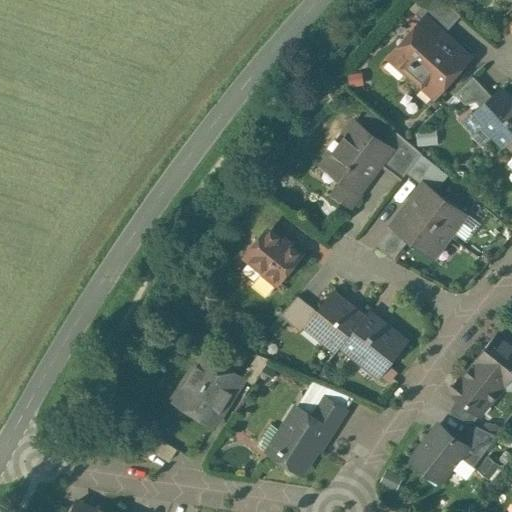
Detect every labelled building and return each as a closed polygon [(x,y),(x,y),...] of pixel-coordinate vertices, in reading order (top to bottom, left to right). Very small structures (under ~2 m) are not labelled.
[(460,15),(443,0),(426,0),(415,13),(421,18),(423,16),(443,34),(460,15)] [(443,34),(423,16),(421,18),(425,23),(400,51),(410,60),(407,74),(419,85),(424,83),(436,94),(468,59),(453,45),(451,48),(447,45),(449,39),(443,34)] [(473,76),(454,93),(464,104),(475,101),(480,107),(492,96),(473,76)] [(511,101),(500,89),(492,96),(480,107),(473,114),(483,124),(483,129),(487,134),(492,134),(504,146),(511,137),(511,101)] [(385,143),(354,120),(343,135),(338,135),(331,145),(331,150),(322,163),(342,178),(359,191),(359,190),(380,163),(391,148),(385,143)] [(421,152),(395,130),(385,143),(391,148),(380,163),(401,179),(421,152)] [(359,191),(342,178),(331,192),(349,206),(360,191),(359,190),(359,191)] [(465,214),(423,182),(423,183),(424,184),(409,205),(447,234),(463,213),(464,215),(465,214)] [(264,195),(243,221),(261,236),(268,226),(269,227),(283,210),(264,195)] [(447,234),(409,205),(393,225),(392,224),(391,224),(433,256),(433,255),(432,254),(447,234)] [(261,236),(245,255),(249,259),(247,261),(261,272),(263,270),(277,282),(301,254),(269,227),(268,226),(261,236)] [(363,316),(332,291),(309,320),(324,332),(320,337),(336,350),(341,345),(363,316)] [(314,308),(297,295),(280,315),(297,329),(314,308)] [(404,341),(367,312),(363,316),(341,345),(378,374),(404,341)] [(511,343),(498,333),(473,364),(489,376),(491,373),(504,383),(511,372),(511,343)] [(242,377),(202,352),(176,393),(192,403),(189,409),(213,424),(243,377),(242,377)] [(257,353),(242,377),(243,377),(253,384),(269,358),(257,353)] [(489,376),(473,364),(460,380),(458,378),(449,390),(455,395),(479,414),(504,383),(491,373),(489,376)] [(346,409),(324,395),(312,415),(330,426),(325,433),(329,435),(346,409)] [(479,414),(455,395),(448,413),(473,424),(474,424),(474,423),(472,422),(479,414)] [(312,415),(297,405),(280,432),(283,437),(277,447),(282,456),(299,468),(308,453),(317,448),(315,443),(318,437),(322,437),(325,433),(330,426),(312,415)] [(460,441),(438,424),(410,458),(428,472),(429,471),(436,468),(444,475),(453,464),(459,456),(467,446),(460,441)] [(474,424),(473,424),(460,441),(467,446),(459,456),(473,466),(497,435),(474,424)] [(143,429),(131,449),(146,458),(150,451),(167,461),(175,448),(143,429)] [(473,466),(459,456),(453,464),(456,467),(455,470),(464,477),(473,466)]
